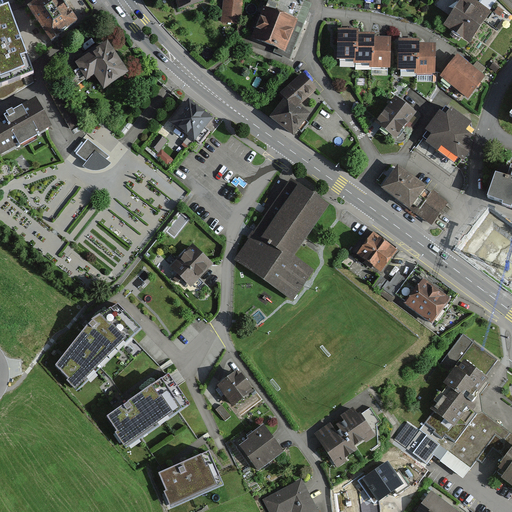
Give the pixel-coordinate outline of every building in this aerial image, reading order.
[(51,41),(78,22),(63,0),(36,0),(27,7),(51,41)] [(175,0),(178,10),(207,1),(206,0),(175,0)] [(240,0),(223,0),(222,24),(240,25),(240,0)] [(301,0),(271,0),(255,40),(290,55),(311,6),(301,2),(301,0)] [(483,16),(462,0),(457,0),(440,23),(464,41),(483,16)] [(0,86),(34,74),(8,5),(0,8),(0,86)] [(337,60),(355,60),(355,49),(358,49),(358,35),(358,30),(337,30),(337,60)] [(376,54),(376,41),(376,35),(358,35),(358,49),(355,49),(355,60),(355,65),(372,65),(372,54),(376,54)] [(129,73),(107,41),(75,63),(87,80),(94,75),(104,90),(129,73)] [(390,41),(376,41),(376,54),(372,54),(372,65),(372,68),(390,68),(390,41)] [(419,57),(419,47),(419,43),(401,43),(400,70),(417,70),(417,57),(419,57)] [(433,48),(419,47),(419,57),(417,57),(417,70),(417,75),(433,75),(433,48)] [(481,80),(453,58),(438,78),(466,99),(481,80)] [(306,115),(296,107),(316,90),(303,76),(282,95),(284,98),(271,116),(293,132),(306,115)] [(61,90),(51,95),(70,129),(80,124),(61,90)] [(0,153),(1,155),(51,126),(36,99),(0,119),(0,153)] [(374,127),(390,141),(412,117),(395,103),(374,127)] [(191,144),(208,122),(185,104),(168,126),(191,144)] [(442,110),(420,144),(456,167),(468,147),(467,126),(442,110)] [(163,134),(154,145),(161,151),(170,139),(163,134)] [(104,158),(83,142),(72,156),(83,164),(88,165),(95,165),(100,163),(104,158)] [(443,206),(391,168),(377,187),(411,213),(428,226),(443,206)] [(511,175),(497,170),(493,180),(486,178),(479,200),(511,210),(511,175)] [(306,242),(330,208),(290,180),(234,261),(293,302),(314,271),(294,258),(306,242)] [(500,249),(476,232),(459,255),(483,272),(500,249)] [(382,272),(399,249),(379,235),(362,257),(382,272)] [(171,270),(188,287),(208,267),(191,250),(171,270)] [(441,300),(417,282),(400,305),(424,322),(441,300)] [(92,323),(54,368),(78,392),(140,330),(117,306),(92,323)] [(485,382),(499,363),(472,343),(460,359),(457,356),(449,366),(445,363),(429,386),(439,393),(407,437),(438,459),(434,464),(438,467),(461,485),(475,466),(501,430),(482,415),(479,398),(488,386),(485,382)] [(254,392),(236,369),(218,384),(235,407),(254,392)] [(190,407),(169,376),(106,419),(126,449),(190,407)] [(222,405),(216,409),(225,421),(231,416),(222,405)] [(368,437),(351,412),(332,425),(348,450),(368,437)] [(348,450),(332,425),(312,438),(328,463),(348,450)] [(282,452),(264,426),(239,444),(257,469),(282,452)] [(209,453),(156,475),(170,509),(223,487),(209,453)] [(507,476),(505,479),(511,483),(511,453),(500,470),(507,476)] [(381,463),(356,480),(371,504),(397,487),(381,463)] [(312,511),(296,484),(263,502),(268,511),(312,511)] [(436,511),(444,503),(428,491),(412,511),(436,511)] [(454,511),(444,503),(436,511),(454,511)]
